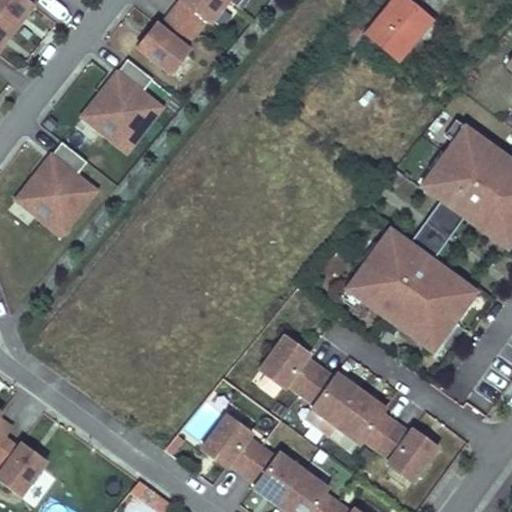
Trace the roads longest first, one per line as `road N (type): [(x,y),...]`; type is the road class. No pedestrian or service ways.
road 1 (residential): [(0,353),(208,511)]
road 2 (residential): [(115,0),(0,143)]
